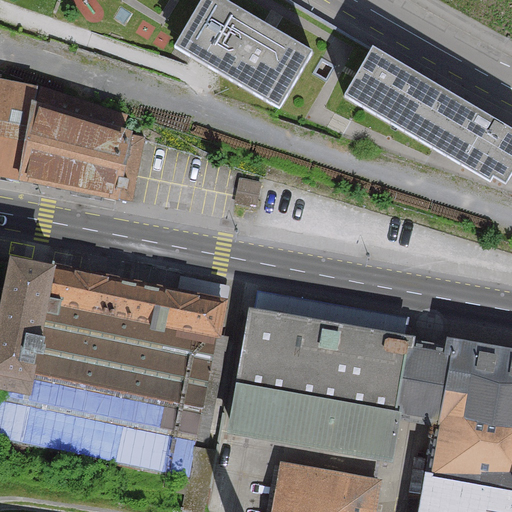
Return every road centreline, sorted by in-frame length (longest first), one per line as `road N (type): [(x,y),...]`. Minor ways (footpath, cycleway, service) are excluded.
road 1 (track): [(0,56),(511,224)]
road 2 (secondary): [(0,212),(511,306)]
road 3 (secondary): [(511,84),(355,0)]
